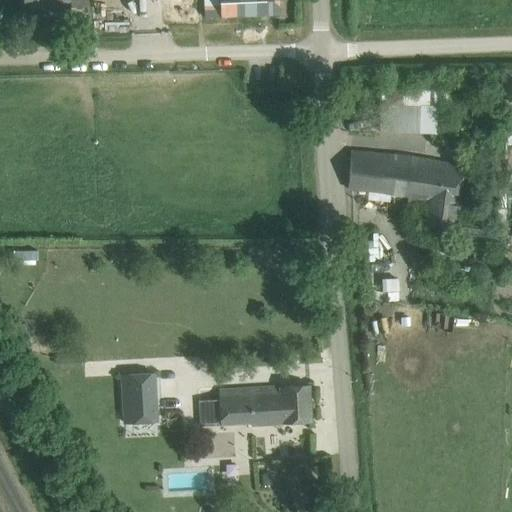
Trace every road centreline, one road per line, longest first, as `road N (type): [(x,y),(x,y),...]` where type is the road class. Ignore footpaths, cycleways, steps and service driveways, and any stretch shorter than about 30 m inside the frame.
road 1 (unclassified): [(353,511),(321,50)]
road 2 (unclassified): [(321,50),(0,57)]
road 3 (unclassified): [(511,44),(321,50)]
